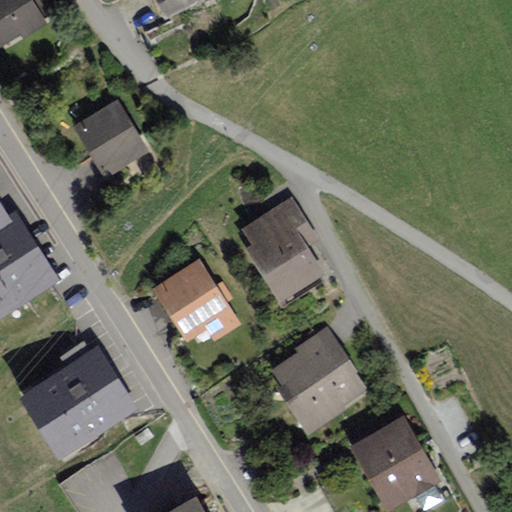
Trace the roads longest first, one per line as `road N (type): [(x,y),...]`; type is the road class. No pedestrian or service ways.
road 1 (residential): [(0,134),(238,511)]
road 2 (residential): [(296,173),(479,511)]
road 3 (residential): [(77,0),(163,95),(296,173)]
road 4 (residential): [(296,173),(360,203),(511,307)]
